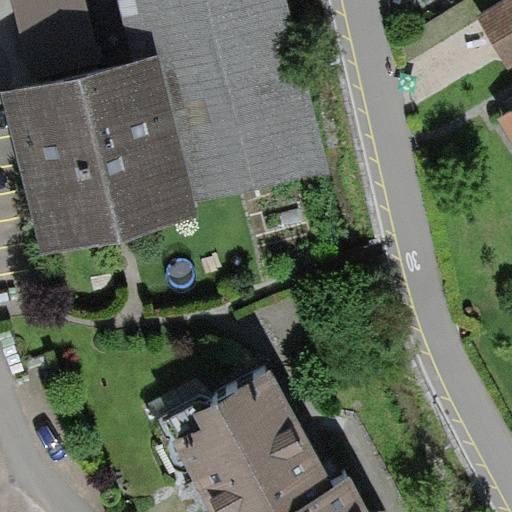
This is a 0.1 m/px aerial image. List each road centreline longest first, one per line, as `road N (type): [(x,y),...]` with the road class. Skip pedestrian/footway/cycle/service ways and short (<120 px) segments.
road 1 (residential): [(356,0),(437,329),(511,481)]
road 2 (residential): [(0,393),(71,511)]
